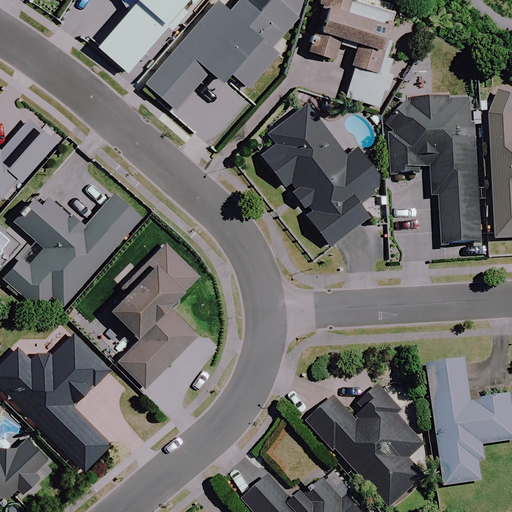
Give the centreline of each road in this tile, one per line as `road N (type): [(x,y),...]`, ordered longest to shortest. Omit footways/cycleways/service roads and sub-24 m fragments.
road 1 (residential): [(0,36),(73,86),(215,211),(258,269),(267,313)]
road 2 (residential): [(267,313),(251,387),(225,421),(115,511)]
road 3 (residential): [(511,298),(267,313)]
